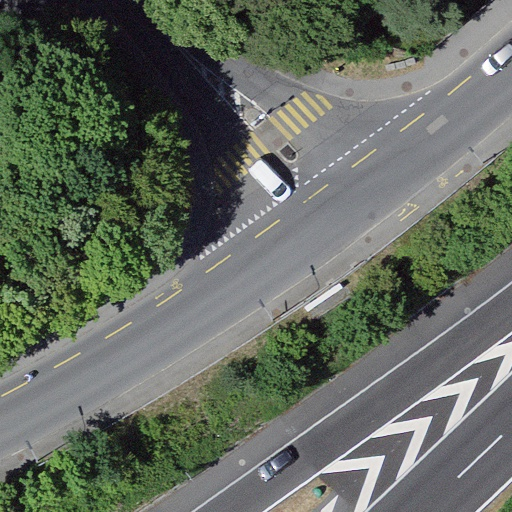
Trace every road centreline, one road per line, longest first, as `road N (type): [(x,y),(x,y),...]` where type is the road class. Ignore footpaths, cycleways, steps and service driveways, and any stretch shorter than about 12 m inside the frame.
road 1 (secondary): [(328,222),(88,379),(0,423)]
road 2 (motorway): [(511,305),(223,511)]
road 3 (residential): [(328,222),(137,0)]
road 4 (secondary): [(328,222),(511,72)]
road 5 (motorway): [(511,424),(420,511)]
